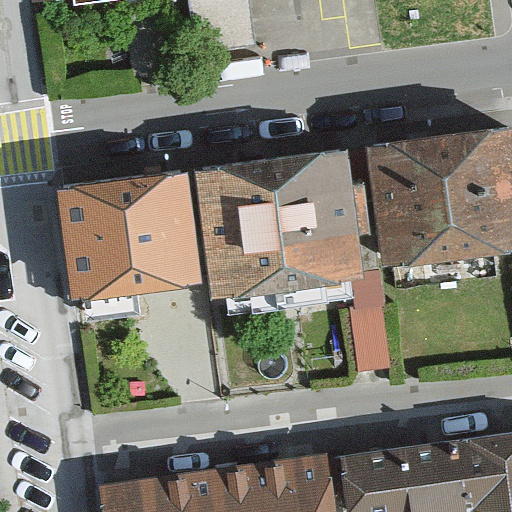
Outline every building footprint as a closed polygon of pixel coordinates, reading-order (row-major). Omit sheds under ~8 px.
[(256,0),(194,0),(201,64),(263,57),(256,0)] [(511,133),(384,147),(398,279),(511,266),(511,133)] [(366,150),(209,170),(228,312),(354,296),(364,377),(395,373),(366,150)] [(200,172),(70,187),(84,312),(214,297),(200,172)] [(511,511),(511,438),(353,457),(359,511),(511,511)] [(342,511),(335,461),(109,491),(111,511),(342,511)]
